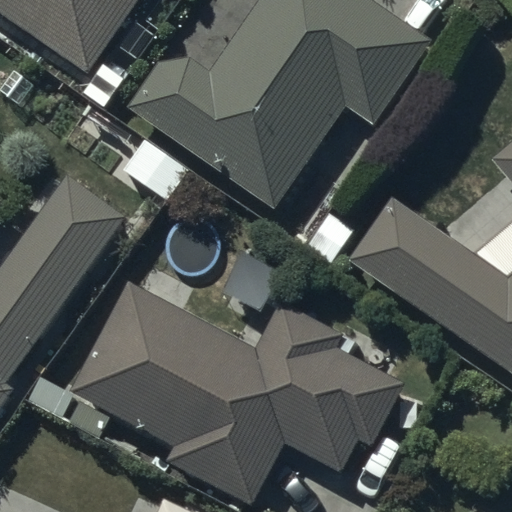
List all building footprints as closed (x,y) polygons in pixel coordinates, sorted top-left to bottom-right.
[(0,0),(0,20),(91,82),(145,0),(0,0)] [(376,135),(431,54),(357,0),(256,0),(257,8),(262,13),(211,83),(194,72),(161,77),(132,120),(278,221),(350,117),(376,135)] [(192,180),(149,151),(128,182),(171,211),(192,180)] [(511,158),(496,172),(511,190),(511,290),(511,291),(397,210),(353,272),(511,384),(511,158)] [(0,218),(3,214),(0,212),(0,423),(15,402),(7,397),(124,232),(69,193),(0,290),(0,218)] [(349,349),(282,315),(260,360),(132,295),(76,406),(179,458),(171,473),(247,511),(258,511),(287,456),(343,485),(359,453),(374,460),(406,397),(341,364),(349,349)]
